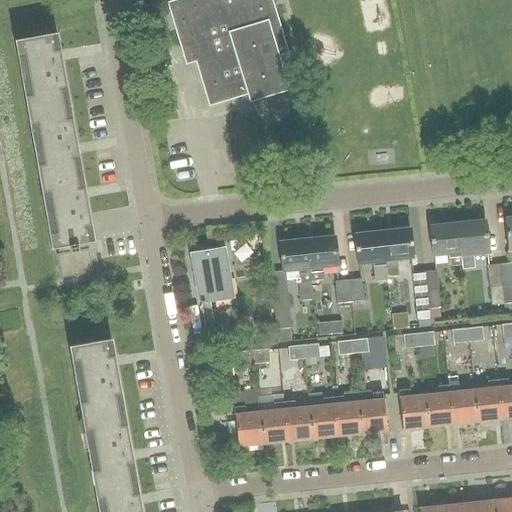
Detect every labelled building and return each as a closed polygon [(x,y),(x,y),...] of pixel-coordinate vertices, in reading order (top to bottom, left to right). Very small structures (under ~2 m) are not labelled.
[(272,0),(174,0),(167,2),(181,48),(191,45),(209,107),(247,95),(250,102),(290,90),(279,56),(289,53),(272,0)] [(69,102),(63,69),(57,33),(15,40),(27,110),(69,102)] [(82,172),(69,102),(27,110),(39,179),(82,172)] [(94,241),(82,172),(39,179),(52,248),(58,247),(68,246),(69,253),(78,251),(77,244),(93,241),(94,241)] [(485,220),(457,223),(462,265),(463,266),(473,265),(472,255),(489,254),(485,220)] [(462,265),(457,223),(430,226),(433,255),(449,254),(449,258),(452,257),(452,266),(461,265),(462,265)] [(410,228),(382,231),(387,276),(398,275),(397,263),(397,259),(413,258),(410,228)] [(387,276),(382,231),(354,234),(357,263),(374,262),(375,281),(388,280),(387,276)] [(335,236),(307,239),(312,281),(323,280),(322,271),(322,267),(338,266),(335,236)] [(312,281),(307,239),(279,242),(282,271),(299,270),(299,274),(300,282),(312,281)] [(97,262),(93,241),(77,244),(78,251),(69,253),(68,246),(58,247),(59,254),(57,255),(61,278),(93,273),(91,263),(97,262)] [(223,248),(192,253),(209,345),(234,341),(231,328),(215,331),(210,302),(232,298),(223,248)] [(511,303),(511,267),(511,263),(500,264),(504,304),(511,303)] [(504,304),(500,264),(488,266),(493,317),(504,315),(503,304),(504,304)] [(442,322),(437,270),(424,271),(429,318),(430,318),(430,321),(442,322)] [(429,318),(424,271),(412,273),(417,319),(429,318)] [(364,301),(362,279),(349,280),(352,302),(364,301)] [(352,302),(349,280),(335,281),(338,303),(352,302)] [(287,287),(272,289),(277,329),(291,328),(287,287)] [(272,320),(271,306),(258,307),(260,321),(272,320)] [(511,337),(511,323),(501,325),(503,338),(511,337)] [(483,340),(482,326),(467,328),(468,342),(483,340)] [(468,342),(467,328),(452,329),(453,344),(468,342)] [(435,345),(433,331),(418,333),(419,347),(435,345)] [(419,347),(418,333),(403,334),(404,348),(419,347)] [(369,352),(367,338),(352,340),(353,354),(369,352)] [(69,346),(81,416),(124,408),(111,339),(69,346)] [(353,354),(352,340),(337,341),(339,356),(353,354)] [(320,358),(318,343),(303,345),(304,359),(320,358)] [(304,359),(303,345),(289,347),(290,360),(304,359)] [(270,363),(269,355),(251,356),(252,364),(270,363)] [(234,376),(232,364),(213,365),(214,378),(234,376)] [(511,418),(511,385),(508,386),(508,379),(497,380),(501,420),(511,418)] [(501,420),(497,380),(487,381),(488,388),(473,390),(477,422),(501,420)] [(477,422),(473,390),(459,391),(458,384),(448,385),(452,425),(477,422)] [(452,425),(448,385),(438,386),(439,393),(424,395),(428,427),(452,425)] [(428,427),(424,395),(410,396),(409,389),(398,390),(403,430),(428,427)] [(373,400),(358,402),(361,434),(387,431),(383,392),(372,393),(373,400)] [(332,393),(308,395),(309,407),(312,439),(337,437),(333,397),(332,393)] [(361,434),(358,402),(344,403),(343,396),(333,397),(337,437),(361,434)] [(312,439),(309,407),(295,408),(294,401),(284,402),(288,442),(312,439)] [(288,442),(284,402),(274,403),(274,410),(260,412),(263,444),(288,442)] [(263,444),(260,412),(246,413),(245,406),(234,407),(238,447),(263,444)] [(136,477),(124,408),(81,416),(94,485),(136,477)] [(142,511),(136,477),(94,485),(98,511),(142,511)] [(511,511),(511,497),(494,500),(494,511),(511,511)] [(494,511),(494,500),(469,502),(470,511),(494,511)] [(470,511),(469,502),(445,505),(445,511),(470,511)]
